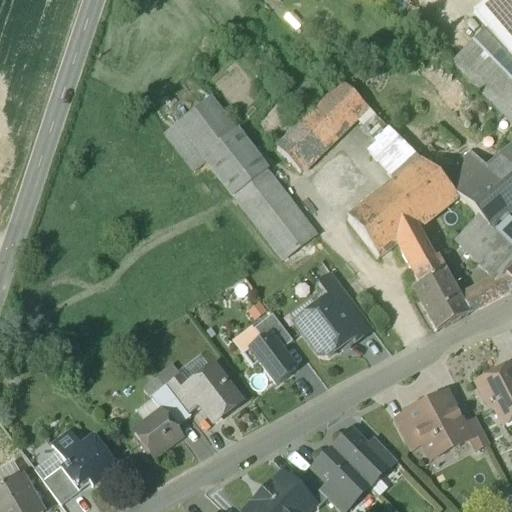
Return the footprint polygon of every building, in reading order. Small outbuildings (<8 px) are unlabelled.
[(511,0),(491,0),(473,16),(486,32),(511,62),(511,0)] [(511,66),(511,62),(486,32),(483,35),(511,66)] [(511,66),(483,35),(482,35),(451,66),(511,127),(511,66)] [(373,118),(343,87),(289,138),(313,163),(354,123),(361,130),(373,118)] [(316,239),(212,101),(163,137),(192,176),(206,165),(281,265),(316,239)] [(373,118),(361,130),(376,145),(389,133),(374,118),(373,118)] [(421,164),(389,133),(376,145),(373,149),(400,180),(421,164)] [(289,138),(276,151),(300,176),(313,163),(289,138)] [(511,212),(511,151),(486,174),(456,200),(479,223),(490,234),(491,233),(504,221),(503,220),(511,212)] [(472,157),(441,185),(456,200),(486,174),(472,157)] [(441,185),(421,164),(400,180),(394,185),(425,225),(456,200),(441,185)] [(394,185),(347,222),(377,262),(396,247),(412,234),(425,225),(394,185)] [(511,229),(504,221),(491,233),(511,255),(511,229)] [(511,256),(490,234),(479,223),(471,232),(469,231),(457,244),(499,284),(510,295),(511,294),(511,256)] [(432,263),(412,234),(396,247),(411,274),(432,263)] [(460,306),(445,277),(435,261),(432,263),(411,274),(419,288),(413,292),(436,335),(467,318),(460,306)] [(360,316),(331,278),(318,288),(329,304),(331,303),(348,325),(360,316)] [(499,284),(460,306),(467,318),(481,310),(481,311),(510,295),(499,284)] [(329,304),(296,328),(319,359),(328,360),(335,355),(336,347),(351,335),(352,331),(348,325),(331,303),(329,304)] [(292,345),(272,318),(253,332),(262,343),(263,342),(264,343),(270,338),(281,353),(292,345)] [(270,338),(264,343),(263,342),(262,343),(242,358),(252,371),(258,366),(275,389),(290,378),(289,377),(296,372),(281,353),(270,338)] [(511,370),(511,371),(476,389),(489,413),(493,411),(502,430),(511,424),(511,370)] [(188,390),(187,391),(200,408),(213,426),(239,406),(212,371),(188,390)] [(188,390),(179,379),(165,389),(187,418),(200,408),(187,391),(188,390)] [(171,430),(187,418),(165,389),(149,401),(161,416),(171,430)] [(446,398),(406,419),(410,425),(422,448),(423,448),(431,464),(468,444),(469,444),(463,431),(446,398)] [(161,416),(134,437),(141,447),(139,448),(148,459),(150,457),(152,461),(179,440),(171,430),(161,416)] [(410,425),(397,432),(409,455),(422,448),(410,425)] [(476,425),(463,431),(469,444),(468,444),(474,455),(488,447),(476,425)] [(70,436),(52,450),(67,469),(61,473),(74,491),(77,489),(87,482),(93,490),(115,473),(111,467),(112,466),(97,447),(96,448),(92,442),(81,451),(70,436)] [(366,452),(350,436),(331,454),(368,491),(386,473),(366,452)] [(395,464),(375,443),(366,452),(386,473),(395,464)] [(368,491),(331,454),(313,473),(329,488),(349,509),(368,491)] [(61,473),(43,486),(61,510),(81,495),(77,489),(74,491),(61,473)] [(297,492),(281,477),(262,497),(277,511),(305,511),(311,506),(297,492)] [(39,511),(21,480),(0,492),(0,511),(39,511)] [(320,497),(306,483),(297,492),(311,506),(316,511),(318,511),(327,503),(320,497)] [(346,511),(349,509),(329,488),(320,497),(327,503),(335,511),(346,511)] [(277,511),(262,497),(246,511),(277,511)]
